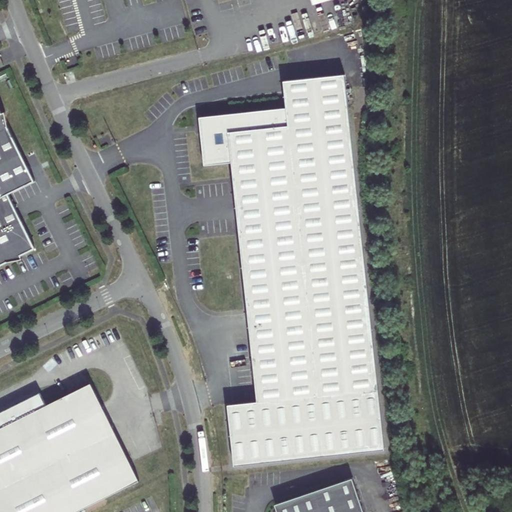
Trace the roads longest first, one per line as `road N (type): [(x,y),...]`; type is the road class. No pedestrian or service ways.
road 1 (unclassified): [(13,0),(139,281)]
road 2 (unclassified): [(139,281),(172,341),(189,395),(205,511)]
road 3 (unclassified): [(0,349),(139,281)]
